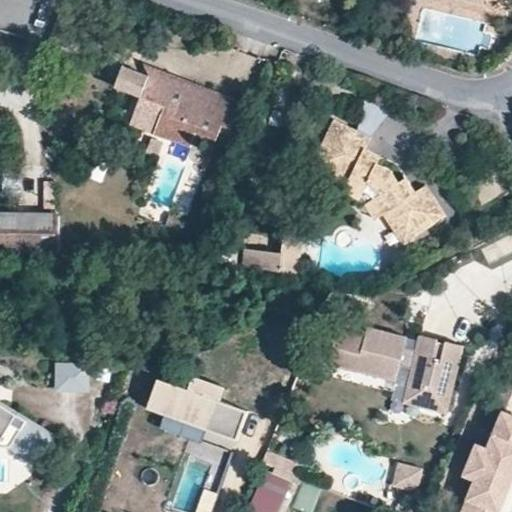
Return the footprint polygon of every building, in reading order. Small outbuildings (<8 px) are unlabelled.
[(201,115),(207,98),(148,77),(126,68),(119,86),(142,95),(136,113),(158,121),(155,133),(190,147),(195,133),(216,140),(221,124),(201,115)] [(152,68),(148,77),(207,98),(201,115),(221,124),(229,127),(239,102),(152,68)] [(380,161),(365,153),(368,145),(372,136),(335,118),(314,165),(348,181),(344,188),(348,192),(353,195),(355,201),(358,205),(363,208),(370,209),(377,219),(385,213),(405,241),(433,222),(413,193),(417,190),(406,175),(399,180),(390,166),(380,161)] [(162,143),(151,139),(146,153),(156,156),(162,143)] [(380,161),(384,153),(368,145),(365,153),(380,161)] [(44,206),(55,206),(55,181),(44,181),(44,206)] [(433,222),(445,213),(426,184),(417,190),(413,193),(433,222)] [(0,252),(59,254),(58,218),(0,217),(0,252)] [(301,235),(284,233),(280,270),(299,273),(301,235)] [(360,375),(361,370),(398,379),(400,367),(413,372),(426,381),(427,388),(427,394),(423,405),(451,413),(465,348),(448,343),(440,342),(421,337),(419,351),(418,357),(405,354),(406,347),(409,339),(393,335),(392,338),(385,336),(385,333),(368,329),(366,339),(338,332),(330,367),(360,375)] [(423,331),(421,337),(440,342),(441,336),(423,331)] [(449,338),(448,343),(465,348),(466,342),(449,338)] [(406,347),(405,354),(418,357),(419,351),(406,347)] [(93,398),(94,367),(59,366),(58,397),(93,398)] [(361,370),(360,375),(397,385),(398,379),(361,370)] [(423,405),(427,394),(427,388),(426,381),(413,372),(406,401),(423,405)] [(163,382),(152,411),(241,444),(252,414),(224,403),(229,391),(199,380),(194,393),(163,382)] [(0,446),(15,456),(41,474),(61,444),(1,405),(0,404),(0,446)] [(511,511),(511,411),(507,409),(492,446),(480,442),(468,472),(479,476),(465,511),(511,511)] [(0,455),(15,456),(0,446),(0,455)] [(425,465),(401,460),(395,483),(419,489),(425,465)] [(283,511),(295,485),(266,473),(249,511),(283,511)] [(305,511),(313,511),(320,493),(300,487),(293,508),(305,511)] [(414,511),(417,507),(402,501),(397,511),(414,511)]
